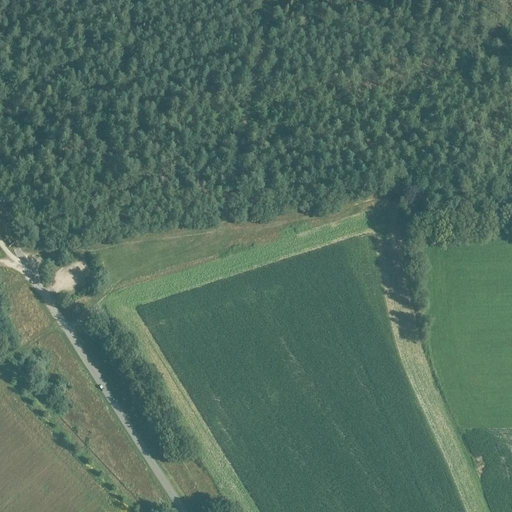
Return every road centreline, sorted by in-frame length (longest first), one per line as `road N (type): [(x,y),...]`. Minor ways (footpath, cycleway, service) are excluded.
road 1 (unclassified): [(183,511),(25,264)]
road 2 (track): [(222,228),(389,196),(482,198)]
road 3 (track): [(270,0),(222,228)]
road 4 (track): [(222,228),(80,246),(25,264)]
road 5 (track): [(511,47),(482,198)]
